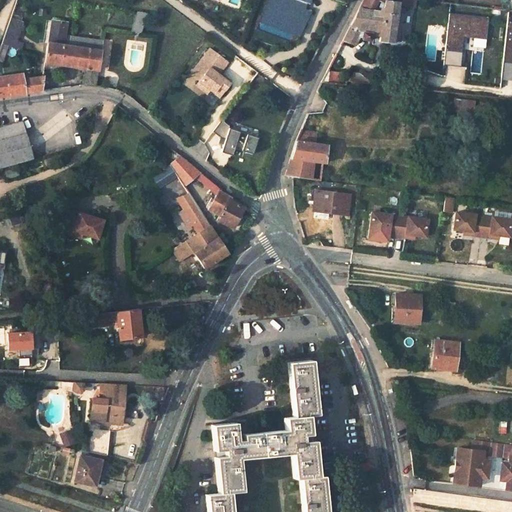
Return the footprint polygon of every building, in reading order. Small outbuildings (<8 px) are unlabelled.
[(366,0),(344,43),(355,46),(359,37),(363,38),(363,41),(371,42),(373,31),(383,32),(382,43),(394,44),(396,31),(402,33),(403,27),(397,26),(401,3),(387,2),(387,4),(383,3),(381,10),(383,10),(382,14),(373,11),(376,0),(382,1),(382,0),(366,0)] [(484,50),(487,17),(447,14),(443,64),(460,66),(462,37),(468,38),(467,49),(484,50)] [(10,16),(0,44),(7,46),(17,49),(20,41),(13,38),(20,20),(10,16)] [(81,68),(79,85),(88,85),(93,85),(100,41),(63,35),(65,22),(51,20),(47,43),(46,42),(43,62),(70,66),(81,68)] [(211,106),(229,82),(218,75),(228,61),(207,47),(188,74),(200,82),(192,93),(211,106)] [(356,73),(351,81),(372,84),(373,82),(373,75),(363,69),(360,73),(356,73)] [(342,76),(329,72),(323,84),(341,86),(342,76)] [(0,96),(39,91),(41,76),(21,80),(20,74),(0,77),(0,96)] [(460,111),(460,108),(472,110),(474,101),(453,98),(452,110),(460,111)] [(20,122),(0,127),(0,141),(22,135),(20,122)] [(251,154),(256,136),(215,126),(209,150),(232,156),(234,150),(251,154)] [(316,145),(317,136),(302,134),(295,155),(288,179),(295,179),(316,182),(317,179),(313,178),(316,163),(326,164),(328,165),(330,146),(316,145)] [(22,135),(0,141),(0,167),(29,160),(22,135)] [(168,163),(182,185),(193,176),(199,172),(178,155),(168,163)] [(217,187),(199,172),(193,176),(214,193),(217,187)] [(215,219),(230,227),(241,208),(227,201),(228,198),(222,194),(223,192),(217,187),(214,193),(206,208),(218,214),(215,219)] [(332,204),(333,194),(317,192),(315,202),(332,204)] [(184,240),(202,267),(226,251),(188,193),(175,198),(197,232),(184,240)] [(349,217),(351,196),(333,194),(332,204),(315,202),(314,213),(349,217)] [(451,212),(453,198),(443,197),(441,211),(451,212)] [(71,210),(64,234),(95,243),(102,219),(71,210)] [(482,238),(485,217),(457,213),(455,230),(465,232),(473,233),(473,236),(473,237),(482,238)] [(398,238),(401,218),(373,214),(370,231),(381,232),(389,233),(389,237),(398,238)] [(511,238),(511,229),(511,220),(485,217),(482,238),(491,239),(492,236),(500,237),(511,238)] [(427,238),(429,221),(401,218),(398,238),(407,239),(408,236),(416,237),(427,238)] [(171,249),(178,261),(187,255),(180,243),(171,249)] [(178,284),(183,292),(195,285),(190,277),(178,284)] [(396,296),(394,323),(417,325),(419,297),(396,296)] [(136,308),(115,311),(116,321),(118,339),(139,337),(136,308)] [(115,311),(104,312),(104,322),(116,321),(115,311)] [(80,315),(81,328),(89,327),(105,325),(104,322),(104,312),(80,315)] [(28,350),(27,331),(3,333),(4,352),(28,350)] [(435,342),(432,370),(454,372),(457,345),(435,342)] [(310,360),(287,363),(292,416),(283,418),(284,430),(241,434),(242,440),(236,440),(234,422),(210,425),(213,451),(223,450),(223,456),(213,457),(217,493),(205,494),(206,511),(230,511),(228,492),(241,491),(237,458),(290,453),(293,478),(298,478),(301,511),(325,511),(322,475),(316,476),(312,440),(301,441),(301,435),(308,434),(306,415),(316,414),(310,360)] [(82,393),(82,382),(70,382),(70,393),(82,393)] [(89,419),(110,421),(110,416),(120,417),(123,384),(101,383),(100,390),(104,390),(103,402),(91,400),(89,419)] [(107,430),(88,428),(85,451),(104,455),(107,430)] [(63,447),(74,442),(69,430),(57,434),(63,447)] [(511,446),(476,442),(475,452),(463,451),(462,459),(459,459),(457,476),(460,477),(458,486),(481,489),(482,479),(480,479),(482,463),(484,463),(485,457),(511,460),(511,466),(511,478),(511,483),(509,483),(508,492),(511,492),(511,446)] [(73,482),(94,486),(99,460),(78,456),(73,482)] [(484,463),(482,463),(480,479),(482,479),(489,480),(491,464),(484,463)] [(511,466),(504,466),(502,482),(509,483),(511,483),(511,478),(511,466)]
